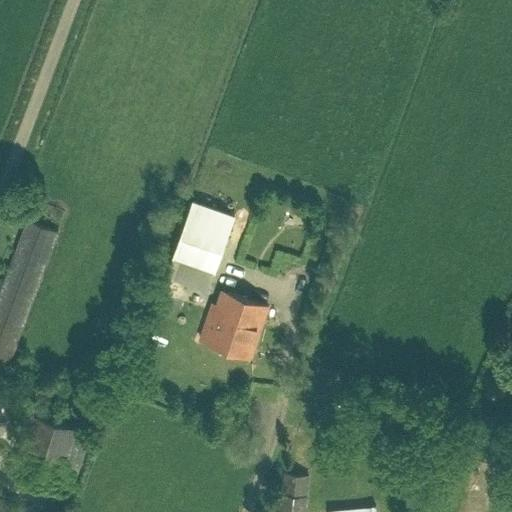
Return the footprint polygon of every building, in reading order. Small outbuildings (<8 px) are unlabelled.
[(174,253),(215,267),(235,212),(193,197),(174,253)] [(0,384),(58,229),(28,218),(0,293),(0,384)] [(251,355),(268,303),(223,288),(218,303),(213,302),(200,337),(251,355)] [(72,487),(89,429),(28,411),(11,468),(72,487)] [(304,511),(309,467),(283,464),(277,511),(304,511)] [(0,511),(17,511),(19,500),(0,496),(0,511)] [(328,511),(387,511),(387,502),(328,508),(328,511)]
